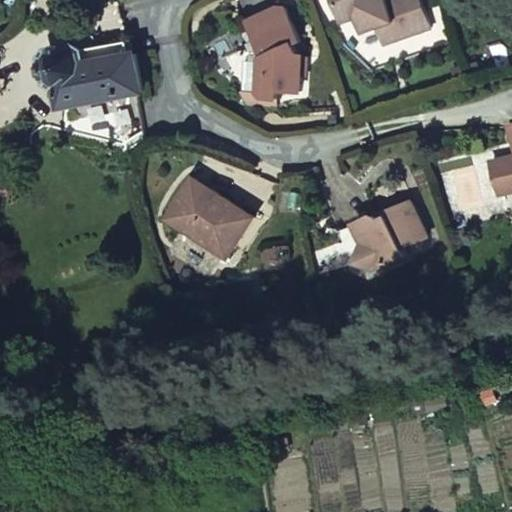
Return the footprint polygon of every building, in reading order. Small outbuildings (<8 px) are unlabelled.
[(359,18),(363,30),(364,34),(379,29),(385,45),(432,28),(422,0),(333,0),(342,24),(359,18)] [(298,54),(293,45),(300,41),(286,7),(278,7),(248,18),(263,55),(261,56),(259,92),(262,97),(277,98),(278,89),(300,91),(301,77),(303,55),(298,54)] [(133,55),(130,42),(85,51),(76,47),(53,50),(48,59),(52,82),(61,88),(64,107),(139,93),(133,55)] [(133,55),(139,93),(144,91),(138,54),(133,55)] [(501,196),(511,193),(511,158),(494,163),(501,196)] [(171,221),(229,260),(257,219),(199,180),(171,221)] [(374,270),(407,256),(404,248),(428,238),(413,202),(392,211),(389,216),(383,219),(375,215),(355,223),(363,243),(355,261),(374,270)] [(391,209),(375,215),(383,219),(389,216),(392,211),(391,209)]
